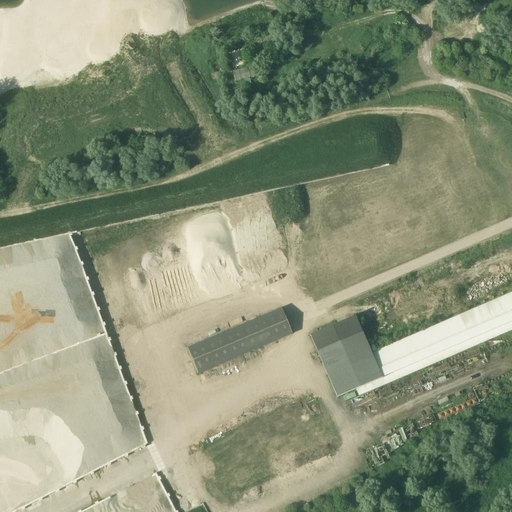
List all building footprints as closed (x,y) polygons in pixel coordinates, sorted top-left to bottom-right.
[(227,71),(229,83),(248,80),(247,74),(242,74),(241,69),(227,71)] [(175,88),(182,101),(195,93),(188,81),(175,88)] [(205,194),(208,200),(220,196),(218,189),(205,194)] [(249,197),(244,199),(248,212),(258,209),(257,205),(252,207),(249,197)] [(259,212),(247,214),(249,223),(260,221),(259,212)] [(336,399),(356,390),(358,396),(511,329),(511,293),(371,354),(355,317),(309,336),(336,399)] [(198,374),(292,335),(281,309),(187,349),(198,374)] [(215,324),(203,327),(206,337),(218,334),(215,324)] [(244,382),(256,375),(254,370),(242,378),(244,382)] [(259,403),(248,407),(250,412),(275,404),(270,389),(256,394),(259,403)] [(306,411),(317,409),(314,394),(290,398),(292,409),(305,407),(306,411)] [(255,398),(235,403),(237,409),(256,403),(255,398)] [(146,410),(131,415),(138,437),(133,439),(137,450),(153,445),(149,434),(154,433),(146,410)] [(218,420),(220,426),(247,417),(245,411),(218,420)] [(307,426),(328,419),(326,414),(305,421),(307,426)] [(214,416),(202,420),(205,428),(189,434),(192,440),(219,429),(214,416)] [(315,453),(329,456),(334,448),(334,450),(340,441),(336,438),(338,432),(317,427),(309,440),(309,438),(300,453),(300,455),(293,454),(292,459),(285,457),(283,462),(276,461),(275,466),(265,464),(264,470),(291,476),(293,472),(302,474),(303,469),(310,470),(311,465),(318,466),(319,462),(314,459),(315,453)] [(221,431),(220,449),(232,450),(232,432),(221,431)] [(395,433),(380,441),(386,453),(401,445),(395,433)] [(213,452),(211,439),(199,441),(200,454),(213,452)] [(243,465),(258,460),(253,446),(239,451),(243,465)] [(381,464),(381,448),(373,447),(372,464),(381,464)] [(226,459),(212,465),(215,471),(229,465),(226,459)] [(133,464),(124,477),(129,481),(132,477),(164,499),(173,486),(143,465),(140,469),(133,464)] [(251,473),(249,478),(271,485),(273,480),(251,473)] [(223,483),(221,489),(249,498),(251,492),(255,493),(257,487),(231,479),(229,485),(223,483)] [(326,496),(331,487),(327,485),(322,494),(326,496)] [(213,499),(229,505),(231,500),(215,494),(213,499)]
